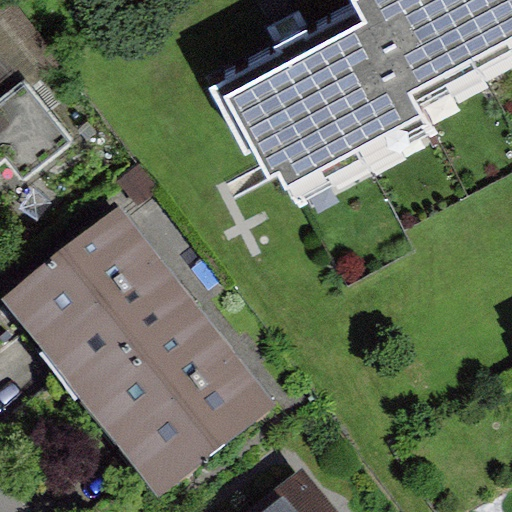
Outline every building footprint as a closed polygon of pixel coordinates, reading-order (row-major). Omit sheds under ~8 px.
[(511,0),(362,0),(366,8),(405,81),(511,25),(511,0)] [(421,114),(405,81),(366,8),(216,86),(271,191),(421,114)] [(0,169),(13,159),(26,176),(76,140),(34,84),(0,109),(0,169)] [(21,292),(60,342),(157,267),(118,217),(21,292)] [(60,342),(99,392),(196,317),(157,267),(60,342)] [(99,392),(137,441),(234,367),(196,317),(99,392)] [(137,441),(176,491),(273,416),(234,367),(137,441)] [(325,511),(301,481),(259,511),(325,511)]
